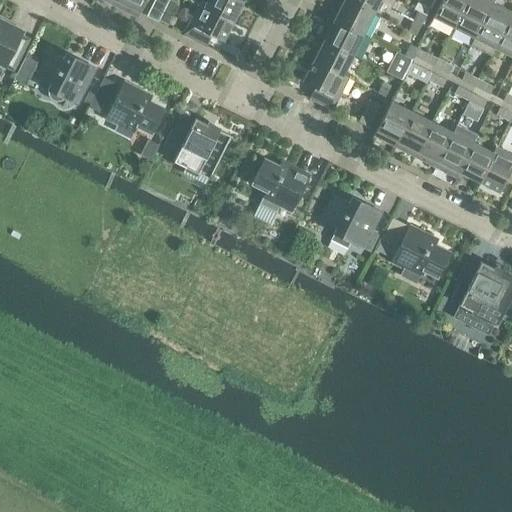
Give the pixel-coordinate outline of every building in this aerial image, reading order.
[(138,16),(146,0),(119,0),(117,6),(138,16)] [(158,20),(168,0),(154,0),(147,15),(158,20)] [(234,20),(243,0),(207,0),(205,4),(205,5),(234,20)] [(338,0),(331,15),(365,32),(375,13),(349,0),(338,0)] [(349,0),(375,13),(381,0),(349,0)] [(420,0),(416,7),(421,10),(428,13),(432,5),(434,0),(420,0)] [(442,0),(434,16),(455,27),(468,0),(442,0)] [(488,0),(468,0),(455,27),(476,37),(493,2),(488,0)] [(224,40),(234,20),(205,5),(205,4),(200,1),(184,33),(206,45),(212,34),(224,40)] [(476,37),(472,43),(493,53),(496,47),(511,15),(511,11),(493,2),(476,37)] [(415,21),(414,22),(421,25),(422,25),(427,14),(428,13),(421,10),(420,11),(415,21)] [(331,15),(319,38),(325,40),(354,55),(365,32),(331,15)] [(511,15),(496,47),(511,54),(511,15)] [(0,62),(6,66),(14,70),(30,38),(22,34),(24,30),(1,19),(0,20),(0,62)] [(325,40),(314,61),(344,75),(344,74),(354,55),(325,40)] [(410,43),(405,55),(413,59),(415,55),(418,48),(410,43)] [(418,48),(415,55),(435,65),(439,58),(419,48),(418,48)] [(64,57),(50,50),(38,75),(52,82),(49,89),(49,94),(52,98),(56,100),(61,100),(65,97),(66,96),(78,102),(95,66),(67,52),(64,57)] [(397,51),(387,71),(394,75),(396,76),(403,79),(412,61),(413,59),(405,55),(397,51)] [(38,59),(28,54),(21,67),(31,72),(38,59)] [(439,58),(435,65),(449,73),(453,65),(439,58)] [(314,61),(304,81),(316,87),(311,98),(333,109),(350,77),(344,74),(344,75),(314,61)] [(418,64),(414,72),(428,80),(432,72),(418,64)] [(466,71),(462,79),(476,87),(480,79),(466,71)] [(432,72),(428,80),(443,87),(447,79),(432,72)] [(480,79),(476,87),(490,94),(494,86),(480,79)] [(152,132),(164,107),(144,97),(147,92),(124,80),(106,116),(118,122),(115,129),(131,137),(137,125),(152,132)] [(95,95),(91,103),(89,107),(99,112),(111,88),(101,83),(95,95)] [(459,85),(455,93),(469,101),(473,93),(459,85)] [(511,94),(508,92),(503,100),(511,104),(511,94)] [(473,93),(469,101),(484,108),(488,100),(473,93)] [(370,99),(359,122),(370,128),(382,105),(370,99)] [(376,131),(374,135),(395,146),(402,131),(403,129),(412,111),(391,101),(377,129),(376,131)] [(511,111),(501,106),(496,114),(510,121),(511,116),(511,111)] [(402,131),(395,146),(415,156),(428,130),(429,129),(433,122),(412,111),(403,129),(402,131)] [(173,128),(164,146),(178,153),(175,160),(212,179),(212,178),(211,177),(231,137),(233,137),(233,136),(221,130),(219,129),(196,118),(195,120),(190,129),(187,135),(174,129),(173,128)] [(428,130),(415,156),(436,166),(454,132),(447,129),(433,122),(429,129),(428,130)] [(454,132),(436,166),(457,177),(460,171),(474,143),(478,134),(467,129),(458,124),(455,129),(454,132)] [(474,143),(460,171),(479,181),(493,152),(474,143)] [(493,152),(479,181),(500,192),(506,180),(511,183),(511,154),(496,147),(493,152)] [(284,167),(264,157),(252,182),(266,190),(260,202),(276,210),(280,203),(292,209),(310,173),(286,162),(284,167)] [(350,200),(335,193),(322,218),(337,225),(331,238),(347,246),(351,239),(363,245),(381,209),(352,195),(350,200)] [(410,225),(392,261),(405,267),(401,275),(417,282),(423,269),(438,277),(450,252),(431,242),(433,237),(410,225)] [(382,240),(377,250),(388,255),(393,246),(382,240)] [(460,281),(451,298),(461,303),(460,304),(496,322),(498,323),(498,322),(497,321),(511,289),(511,276),(482,261),(478,268),(469,286),(460,281)]
